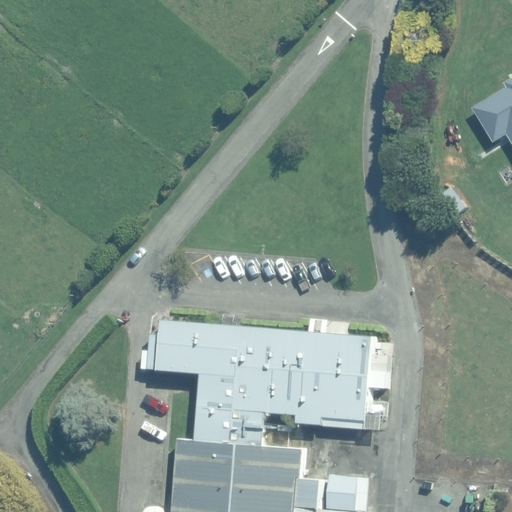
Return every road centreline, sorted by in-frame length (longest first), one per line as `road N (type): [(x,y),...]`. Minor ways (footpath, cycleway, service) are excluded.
road 1 (track): [(28,420),(373,0)]
road 2 (track): [(402,511),(415,360),(396,291),(375,124),(403,0)]
